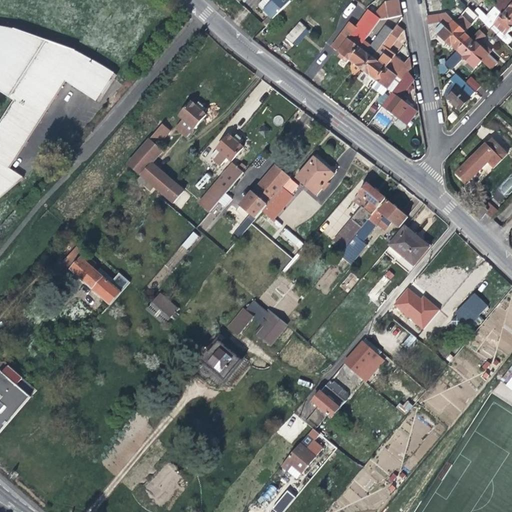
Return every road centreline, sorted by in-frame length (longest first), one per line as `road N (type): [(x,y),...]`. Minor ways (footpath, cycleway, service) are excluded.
road 1 (residential): [(420,180),(205,13)]
road 2 (residential): [(301,410),(461,219)]
road 3 (residential): [(438,159),(415,0)]
